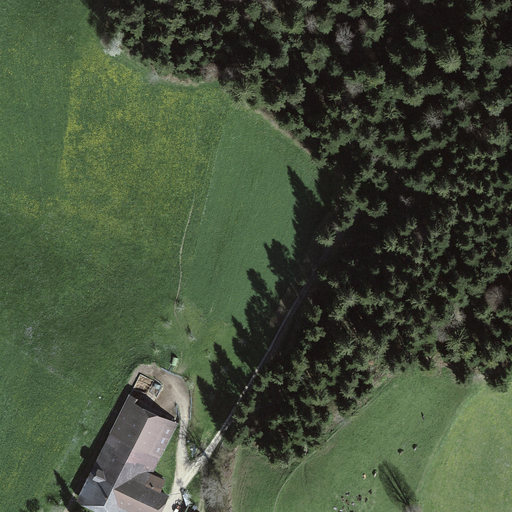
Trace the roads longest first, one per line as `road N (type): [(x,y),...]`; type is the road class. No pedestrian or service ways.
road 1 (track): [(275,511),(295,472),(352,414),(401,385),(511,267)]
road 2 (track): [(334,235),(225,427),(160,511)]
road 3 (track): [(403,0),(369,90),(334,235)]
road 4 (track): [(511,110),(410,162),(334,235)]
